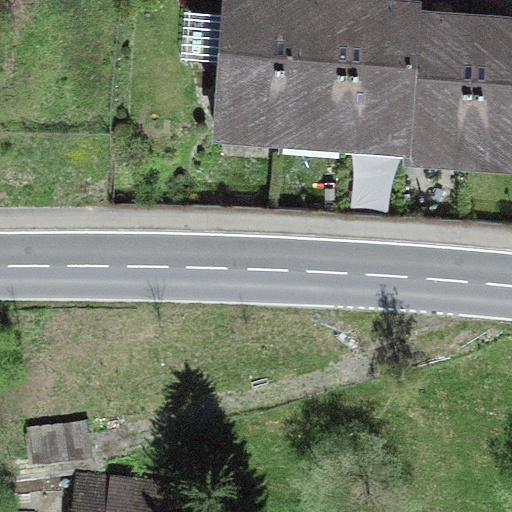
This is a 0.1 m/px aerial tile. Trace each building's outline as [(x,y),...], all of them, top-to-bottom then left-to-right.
[(281,120),(289,0),(224,0),(216,116),(281,120)] [(344,125),(352,0),(289,0),(281,120),(344,125)] [(352,0),(344,125),(407,129),(415,9),(416,0),(352,0)] [(406,139),(469,144),(478,14),(415,9),(407,129),(406,139)] [(511,16),(478,14),(469,144),(511,146),(511,16)] [(171,511),(175,486),(77,476),(73,511),(171,511)]
